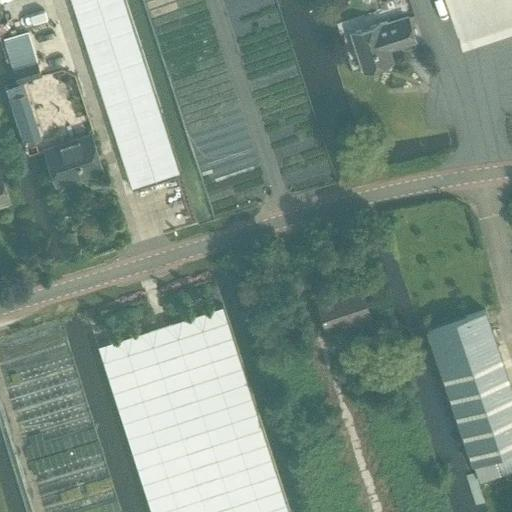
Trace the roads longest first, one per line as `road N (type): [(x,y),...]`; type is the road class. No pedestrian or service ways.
road 1 (tertiary): [(0,312),(287,215),(511,172)]
road 2 (track): [(220,511),(140,265)]
